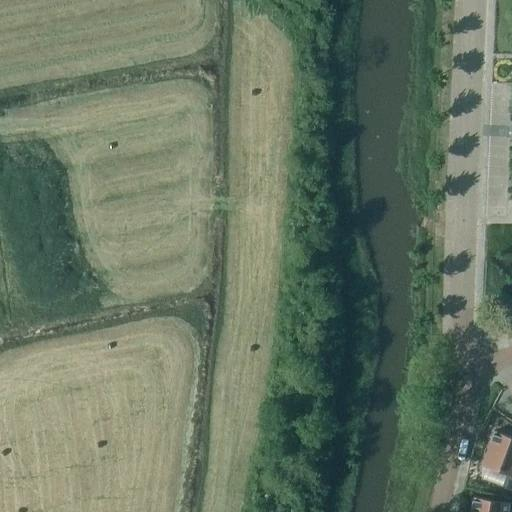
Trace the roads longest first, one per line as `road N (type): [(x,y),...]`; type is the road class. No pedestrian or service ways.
road 1 (unclassified): [(488,368),(461,329),(472,0)]
road 2 (residential): [(438,511),(463,408),(488,368)]
